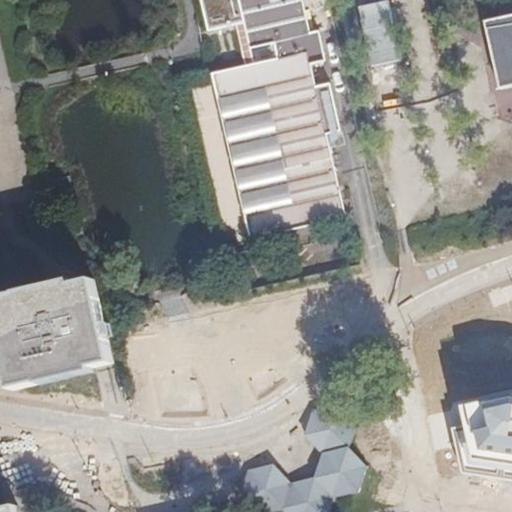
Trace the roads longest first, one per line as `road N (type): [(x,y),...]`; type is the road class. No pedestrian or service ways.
road 1 (residential): [(511,267),(399,318),(266,424),(230,436),(184,440),(0,412)]
road 2 (unknown): [(266,424),(511,469)]
road 3 (unknown): [(399,318),(440,511)]
